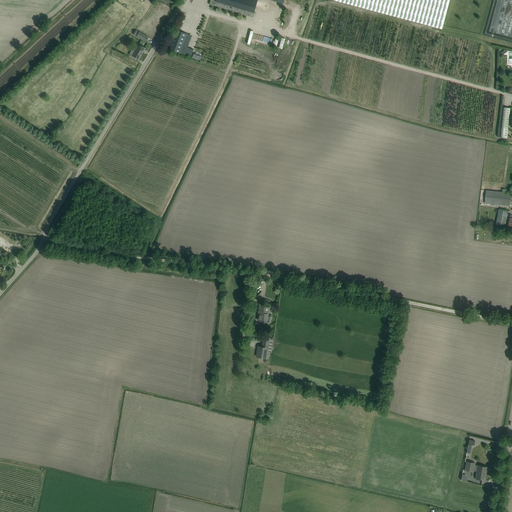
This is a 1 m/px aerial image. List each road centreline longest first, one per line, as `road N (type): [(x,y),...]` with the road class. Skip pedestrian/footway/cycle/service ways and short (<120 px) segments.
road 1 (unclassified): [(511,322),(41,239)]
road 2 (unclassified): [(41,239),(184,0)]
